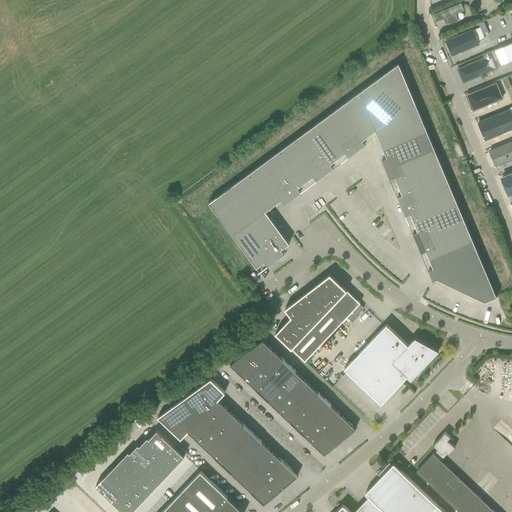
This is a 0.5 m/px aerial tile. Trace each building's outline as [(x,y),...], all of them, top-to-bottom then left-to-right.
[(429,10),(430,13),(450,6),(449,2),(429,10)] [(460,3),(432,14),(436,22),(446,17),(449,24),(458,20),(456,13),(463,10),(460,3)] [(487,31),(483,21),(478,23),(482,33),(487,31)] [(473,29),(446,40),(449,47),(457,44),(460,52),(479,44),(473,29)] [(485,58),(491,70),(497,67),(497,68),(503,65),(502,64),(511,59),(511,44),(511,42),(496,49),(484,54),(485,58)] [(491,70),(485,58),(458,69),(463,82),(481,75),(486,72),(491,70)] [(398,63),(329,113),(356,150),(365,144),(362,140),(375,130),(398,63)] [(426,130),(398,63),(375,130),(382,148),(426,130)] [(506,89),(511,87),(506,77),(501,79),(506,89)] [(496,83),(467,95),(473,110),(502,98),(496,83)] [(485,139),(501,133),(511,128),(511,114),(510,109),(478,122),(485,139)] [(329,113),(313,125),(337,158),(345,152),(348,156),(356,150),(329,113)] [(313,125),(297,137),(324,174),(333,167),(330,163),(337,158),(313,125)] [(426,130),(382,148),(386,157),(381,159),(386,169),(434,148),(426,130)] [(324,174),(297,137),(281,149),(305,181),(313,176),(316,180),(324,174)] [(496,166),(511,158),(511,141),(490,150),(496,166)] [(434,148),(386,169),(390,178),(394,176),(398,185),(442,167),(434,148)] [(305,181),(281,149),(265,160),(292,197),(300,191),(297,187),(305,181)] [(292,197),(265,160),(249,172),(273,205),(281,199),(284,204),(292,197)] [(442,167),(398,185),(402,194),(397,196),(401,205),(450,185),(442,167)] [(273,205),(249,172),(208,202),(233,235),(249,223),(265,211),(273,205)] [(508,194),(511,192),(511,172),(502,177),(508,194)] [(450,185),(401,205),(405,215),(410,213),(414,222),(457,204),(450,185)] [(457,204),(414,222),(417,231),(412,233),(417,242),(465,222),(457,204)] [(265,211),(249,223),(276,259),(284,253),(281,249),(289,243),(265,211)] [(473,240),(465,222),(417,242),(421,252),(425,250),(429,259),(473,240)] [(276,259),(249,223),(233,235),(256,267),(264,261),(267,265),(276,259)] [(473,240),(429,259),(433,268),(428,270),(433,281),(434,281),(433,279),(436,278),(484,301),(496,296),(473,240)] [(321,284),(313,293),(342,321),(360,303),(329,274),(319,282),(321,284)] [(299,297),(292,303),(298,308),(295,311),(325,339),(342,321),(313,293),(305,302),(299,297)] [(298,308),(292,303),(284,308),(291,316),(275,333),(304,361),(325,339),(295,311),(298,308)] [(423,366),(438,350),(414,337),(407,344),(386,324),(344,368),(381,403),(407,376),(410,379),(423,366)] [(262,340),(246,352),(259,364),(273,350),(262,340)] [(273,350),(259,364),(270,375),(284,360),(283,359),(273,350)] [(259,364),(246,352),(230,364),(245,379),(259,364)] [(295,371),(284,360),(270,375),(281,385),(295,371)] [(259,364),(245,379),(255,389),(256,390),(270,375),(259,364)] [(295,371),(281,385),(289,393),(303,378),(295,371)] [(281,385),(270,375),(256,390),(267,400),(281,385)] [(311,386),(303,378),(289,393),(297,400),(311,386)] [(217,399),(218,400),(224,392),(210,379),(184,397),(202,415),(217,399)] [(281,385),(267,400),(268,401),(268,400),(275,407),(289,393),(281,385)] [(318,393),(311,386),(297,400),(305,408),(319,393),(318,393)] [(297,400),(289,393),(275,407),(283,415),(297,400)] [(319,393),(305,408),(316,418),(330,404),(319,393)] [(202,415),(184,397),(158,416),(180,439),(188,431),(187,431),(202,415)] [(218,400),(217,399),(202,415),(213,425),(228,410),(218,400)] [(305,408),(297,400),(283,415),(290,422),(291,423),(305,408)] [(330,405),(330,404),(316,418),(327,429),(341,415),(330,405)] [(305,408),(291,423),(302,433),(316,418),(305,408)] [(228,410),(213,425),(221,433),(236,417),(228,410)] [(213,425),(202,415),(187,431),(188,431),(198,441),(213,425)] [(341,415),(327,429),(340,441),(355,429),(341,415)] [(243,424),(236,417),(221,433),(229,441),(244,425),(244,424),(243,424)] [(316,418),(302,433),(303,434),(313,444),(327,429),(316,418)] [(213,425),(198,441),(206,449),(221,433),(213,425)] [(252,432),(244,425),(229,441),(237,448),(252,432)] [(340,441),(327,429),(313,444),(324,454),(340,441)] [(147,437),(160,449),(168,441),(157,430),(154,432),(149,438),(147,437)] [(260,440),(252,432),(237,448),(245,456),(260,440)] [(447,440),(450,437),(445,432),(433,445),(437,449),(433,453),(416,471),(459,511),(495,511),(438,458),(445,450),(448,454),(455,447),(447,440)] [(229,441),(221,433),(206,449),(213,456),(214,457),(229,441)] [(138,444),(137,444),(152,458),(160,449),(147,437),(145,439),(139,445),(138,444)] [(260,440),(245,456),(256,466),(271,451),(261,441),(260,440)] [(168,441),(160,449),(176,465),(177,464),(182,458),(184,456),(168,441)] [(237,448),(229,441),(214,457),(222,464),(237,448)] [(128,451),(144,466),(152,458),(137,444),(135,446),(130,452),(129,452),(128,451)] [(245,456),(237,448),(222,464),(230,472),(245,456)] [(160,449),(152,458),(168,473),(168,472),(174,467),(176,465),(160,449)] [(120,459),(120,460),(136,475),(144,466),(128,451),(126,454),(120,459)] [(281,460),(271,451),(256,466),(267,477),(282,461),(281,460)] [(245,456),(230,472),(231,472),(241,482),(256,466),(245,456)] [(152,458),(144,466),(160,482),(160,481),(166,475),(168,473),(152,458)] [(112,468),(127,484),(136,475),(120,460),(118,462),(112,468)] [(297,475),(282,461),(267,477),(280,489),(297,475)] [(430,511),(437,505),(393,463),(365,493),(368,496),(385,511),(430,511)] [(144,466),(136,475),(152,490),(158,484),(160,482),(144,466)] [(267,477),(256,466),(241,482),(251,491),(250,491),(252,493),(267,477)] [(104,476),(103,477),(119,492),(127,484),(112,468),(109,471),(104,476)] [(184,487),(210,511),(243,511),(228,497),(200,471),(184,487)] [(136,475),(127,484),(143,499),(144,498),(149,492),(152,490),(136,475)] [(96,485),(95,486),(111,501),(119,492),(103,477),(101,479),(96,485)] [(267,477),(252,493),(263,504),(280,489),(267,477)] [(127,484),(119,492),(135,507),(136,507),(141,501),(143,499),(127,484)] [(210,511),(184,487),(169,503),(178,511),(210,511)] [(119,492),(111,501),(123,511),(130,511),(133,510),(135,507),(119,492)] [(385,511),(368,496),(353,511),(438,511),(442,509),(437,505),(430,511),(385,511)] [(178,511),(169,503),(160,511),(178,511)]
